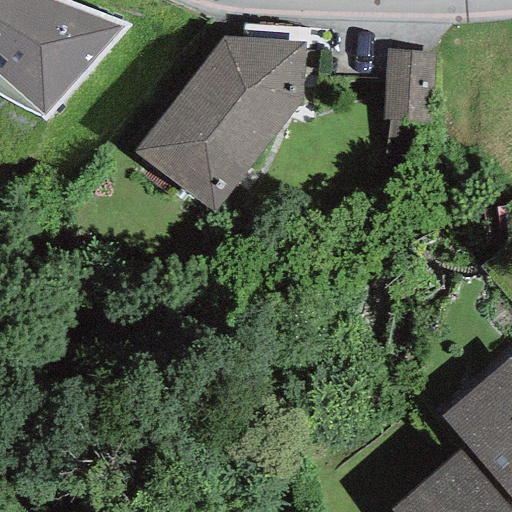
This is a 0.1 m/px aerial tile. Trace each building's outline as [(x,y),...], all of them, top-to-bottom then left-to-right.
[(61,0),(0,0),(0,96),(33,115),(46,121),(131,26),(61,0)] [(307,43),(222,37),(131,152),(213,212),(296,106),(302,105),(307,43)] [(431,51),(385,50),(384,122),(431,122),(431,51)] [(511,358),(442,417),(511,498),(511,358)] [(511,511),(460,450),(389,510),(391,511),(511,511)]
